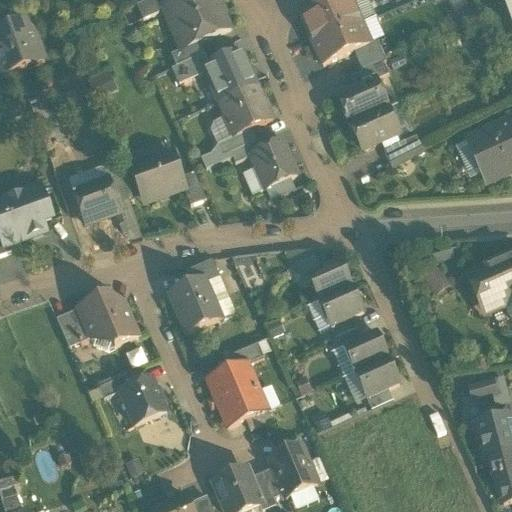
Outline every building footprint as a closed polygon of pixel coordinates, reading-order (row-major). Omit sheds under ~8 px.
[(156,0),(136,9),(143,24),(158,17),(159,14),(162,13),(162,11),(174,6),(171,0),(156,0)] [(180,54),(181,55),(199,47),(230,33),(224,19),(226,19),(219,2),(217,3),(215,0),(186,0),(174,6),(162,11),(162,13),(180,54)] [(343,0),(300,19),(313,49),(361,27),(348,0),(343,0)] [(366,0),(348,0),(361,27),(361,28),(376,22),(366,0)] [(511,0),(503,0),(511,23),(511,0)] [(0,74),(1,76),(7,78),(44,65),(34,37),(30,39),(25,26),(0,34),(0,74)] [(361,28),(361,27),(313,49),(322,69),(353,55),(370,48),(369,47),(369,46),(365,47),(362,39),(364,34),(361,28)] [(353,55),(362,75),(383,66),(386,65),(376,44),(369,47),(370,48),(353,55)] [(171,58),(176,71),(204,58),(199,47),(181,55),(180,54),(171,58)] [(209,69),(203,72),(205,77),(218,106),(257,89),(242,55),(209,69)] [(172,72),(179,89),(205,77),(203,72),(209,69),(204,58),(176,71),(172,72)] [(388,78),(383,66),(362,75),(350,80),(355,91),(375,83),(388,78)] [(342,114),(349,129),(388,112),(387,111),(381,113),(376,101),(379,99),(381,96),(375,83),(355,91),(339,99),(345,113),(342,114)] [(234,141),(250,134),(273,124),(257,89),(218,106),(226,125),(234,141)] [(399,138),(388,112),(349,129),(355,142),(357,141),(363,154),(399,138)] [(511,121),(467,142),(487,186),(511,175),(511,121)] [(213,138),(217,148),(234,141),(226,125),(215,130),(213,138)] [(224,158),(230,156),(255,145),(250,134),(234,141),(217,148),(219,151),(222,159),(224,158)] [(383,154),(389,167),(421,151),(416,140),(383,154)] [(263,141),(255,145),(230,156),(235,167),(251,160),(268,152),(263,141)] [(258,175),(266,193),(291,182),(297,179),(282,146),(268,152),(251,160),(258,175)] [(222,159),(219,151),(212,162),(202,166),(208,179),(235,167),(230,156),(224,158),(222,159)] [(134,170),(147,206),(185,193),(181,182),(172,157),(134,170)] [(108,184),(117,209),(129,205),(116,170),(104,175),(107,184),(108,184)] [(107,184),(104,175),(103,173),(69,185),(74,196),(107,184)] [(267,197),(266,193),(258,175),(244,181),(253,203),(267,197)] [(185,193),(192,209),(206,203),(194,176),(181,182),(185,193)] [(267,197),(271,206),(297,194),(291,182),(266,193),(267,197)] [(74,196),(85,228),(120,216),(117,209),(108,184),(107,184),(74,196)] [(8,248),(31,240),(27,230),(33,229),(34,230),(40,228),(51,224),(38,187),(26,191),(25,198),(7,204),(6,202),(0,204),(1,206),(0,206),(0,236),(5,250),(8,248)] [(0,199),(0,206),(1,206),(0,204),(6,202),(7,204),(25,198),(26,191),(0,199)] [(43,236),(40,228),(34,230),(33,229),(27,230),(31,240),(43,236)] [(0,259),(11,255),(8,248),(5,250),(0,236),(0,259)] [(295,271),(300,282),(307,279),(322,272),(317,261),(295,271)] [(479,295),(486,311),(502,304),(510,321),(511,321),(511,263),(508,266),(505,261),(467,278),(474,293),(479,295)] [(307,279),(319,304),(352,290),(340,264),(322,272),(307,279)] [(186,278),(192,291),(204,286),(205,287),(219,282),(212,267),(186,278)] [(171,300),(187,338),(220,324),(205,287),(204,286),(192,291),(171,300)] [(352,290),(319,304),(330,330),(352,320),(363,315),(352,290)] [(106,301),(78,313),(90,342),(97,339),(112,345),(114,352),(138,341),(124,308),(106,301)] [(320,335),(330,330),(319,304),(308,309),(320,335)] [(80,347),(90,342),(78,313),(67,317),(80,347)] [(56,322),(69,352),(80,347),(67,317),(56,322)] [(330,330),(335,341),(357,331),(352,320),(330,330)] [(331,342),(336,353),(343,350),(362,342),(357,331),(335,341),(331,342)] [(399,387),(388,361),(376,336),(362,342),(343,350),(355,376),(366,402),(388,392),(399,387)] [(97,339),(90,342),(114,352),(112,345),(97,339)] [(223,363),(229,376),(247,369),(247,370),(263,363),(257,348),(223,363)] [(126,357),(133,372),(149,365),(142,350),(126,357)] [(344,381),(355,376),(343,350),(336,353),(333,355),(344,381)] [(207,385),(227,431),(245,424),(266,415),(247,370),(247,369),(229,376),(207,385)] [(98,391),(103,403),(120,396),(119,395),(136,388),(132,377),(98,391)] [(496,409),(509,406),(502,381),(487,385),(490,397),(493,397),(496,409)] [(120,396),(134,429),(166,416),(161,405),(163,404),(158,392),(156,392),(151,382),(136,388),(119,395),(120,396)] [(490,397),(487,385),(467,390),(471,402),(490,397)] [(366,402),(371,413),(393,403),(388,392),(366,402)] [(245,424),(250,435),(272,425),(267,414),(266,415),(245,424)] [(485,459),(487,459),(487,458),(511,451),(511,452),(511,451),(511,418),(476,429),(485,459)] [(284,498),(286,502),(317,488),(301,450),(269,464),(273,472),(284,498)] [(503,508),(511,505),(511,455),(511,452),(511,451),(487,458),(487,459),(496,494),(499,493),(503,508)] [(262,477),(262,478),(273,502),(284,498),(273,472),(262,477)] [(214,487),(224,511),(254,511),(260,510),(262,509),(250,482),(247,474),(214,487)] [(269,511),(276,510),(273,502),(262,478),(250,482),(262,509),(260,510),(260,511),(269,511)] [(0,482),(0,486),(5,511),(23,511),(24,511),(17,479),(0,482)] [(211,511),(206,499),(188,507),(190,511),(211,511)] [(156,511),(190,511),(188,507),(185,500),(156,511)]
